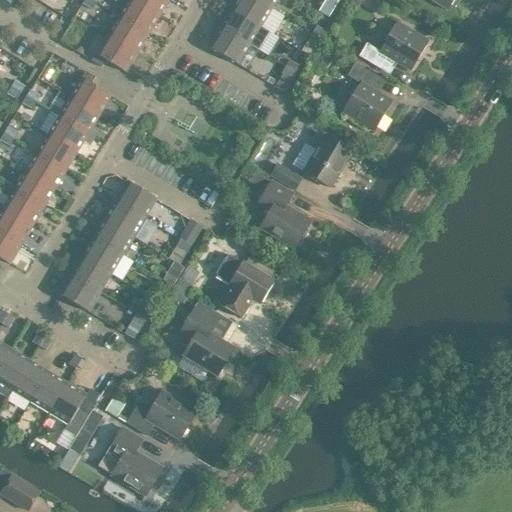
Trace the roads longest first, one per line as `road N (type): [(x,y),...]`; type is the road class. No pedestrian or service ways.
road 1 (unclassified): [(218,511),(511,55)]
road 2 (residential): [(22,304),(110,157)]
road 3 (residential): [(110,157),(180,41)]
